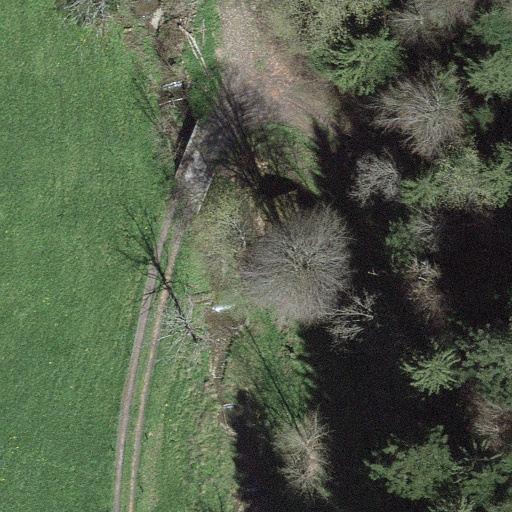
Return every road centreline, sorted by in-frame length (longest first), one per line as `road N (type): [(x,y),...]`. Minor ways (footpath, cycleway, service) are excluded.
road 1 (track): [(230,0),(254,102),(221,115),(181,201),(147,335),(124,511)]
road 2 (track): [(511,489),(402,257),(340,153),(315,121),(275,102),(254,102)]
